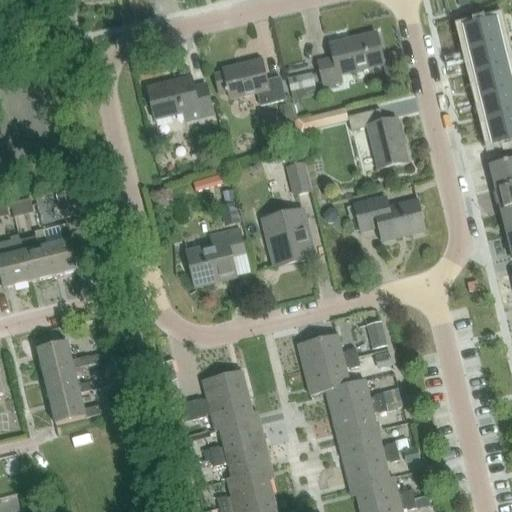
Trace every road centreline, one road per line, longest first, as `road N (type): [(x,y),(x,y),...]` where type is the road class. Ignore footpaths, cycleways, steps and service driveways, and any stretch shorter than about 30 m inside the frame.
road 1 (residential): [(152,292),(109,96),(117,54),(141,40),(307,0)]
road 2 (residential): [(429,286),(458,254),(459,229),(402,0)]
road 3 (residential): [(152,292),(164,318),(208,337),(429,286)]
road 4 (residential): [(486,511),(429,286)]
road 5 (residential): [(0,329),(152,292)]
